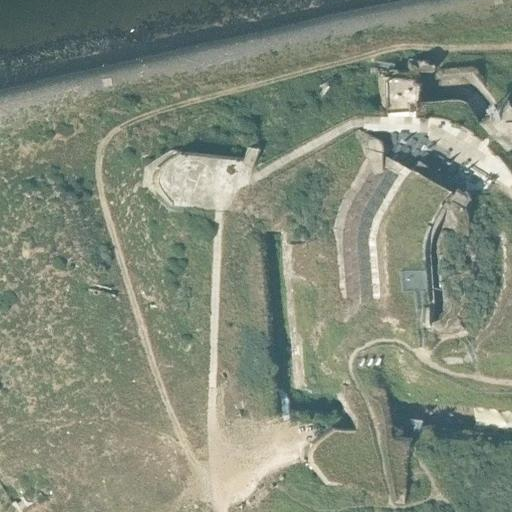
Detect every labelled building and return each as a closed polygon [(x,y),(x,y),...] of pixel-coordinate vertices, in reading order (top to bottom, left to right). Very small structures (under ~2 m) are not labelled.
[(413,79),(382,78),(382,80),(382,97),(384,102),(412,101),(413,79)] [(411,402),(511,410),(511,164),(501,151),(477,124),(456,99),(421,101),(412,101),(384,102),(277,151),(282,234),(298,393),(353,398),(353,390),(393,393),(392,401),(411,402)] [(511,107),(505,100),(493,111),(477,124),(501,151),(511,141),(511,107)] [(244,216),(250,179),(255,149),(247,148),(244,155),(242,164),(237,163),(238,160),(199,154),(199,151),(197,149),(193,149),(191,150),(190,154),(170,151),(144,167),(142,187),(168,206),(171,205),(244,216)] [(233,378),(235,377),(200,318),(200,313),(198,313),(195,313),(192,313),(192,314),(165,306),(164,308),(164,312),(163,314),(193,322),(228,380),(230,379),(233,378)] [(315,464),(338,490),(409,493),(408,507),(417,507),(422,441),(402,439),(392,401),(393,393),(353,390),(353,398),(351,433),(343,433),(316,453),(315,464)] [(35,509),(36,508),(4,473),(3,474),(35,509)] [(0,480),(25,511),(26,511),(0,478),(0,480)]
